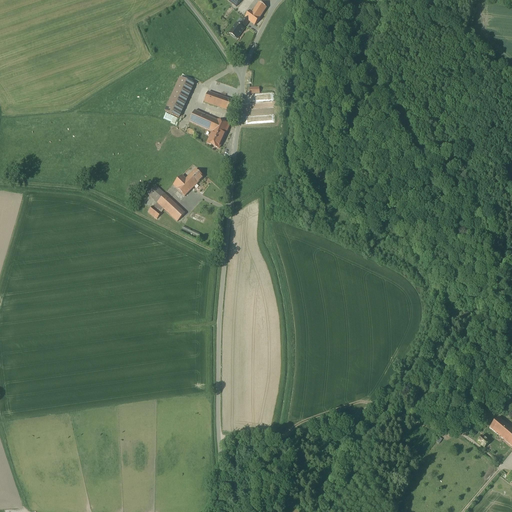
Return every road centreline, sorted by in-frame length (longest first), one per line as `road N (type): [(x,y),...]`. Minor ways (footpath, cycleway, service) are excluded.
road 1 (unclassified): [(241,77),(219,315),(217,511)]
road 2 (track): [(219,432),(282,439),(367,407),(466,434),(504,463),(461,511)]
road 3 (track): [(224,257),(91,192),(0,181)]
